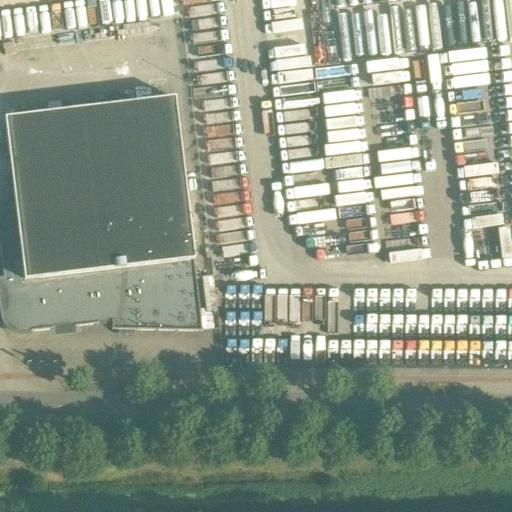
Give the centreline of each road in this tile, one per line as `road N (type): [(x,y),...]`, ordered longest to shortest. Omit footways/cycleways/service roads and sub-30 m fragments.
road 1 (tertiary): [(511,407),(0,404)]
road 2 (unknown): [(511,289),(355,299),(297,281),(276,250),(240,0)]
